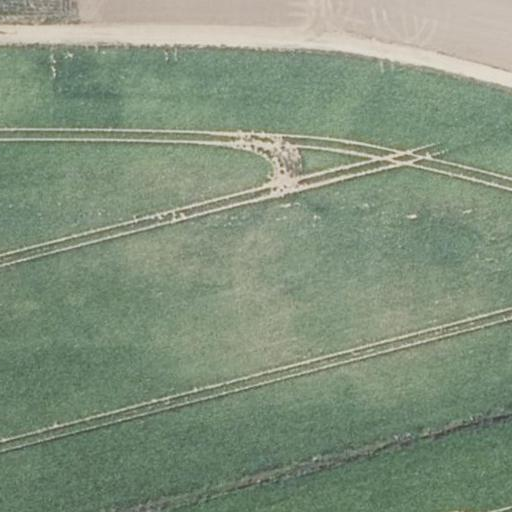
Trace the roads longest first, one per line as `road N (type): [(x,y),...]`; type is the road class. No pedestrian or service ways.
road 1 (track): [(320,42),(0,32)]
road 2 (track): [(511,81),(320,42)]
